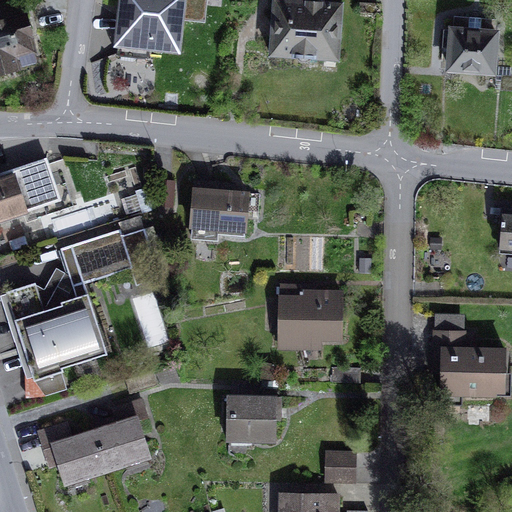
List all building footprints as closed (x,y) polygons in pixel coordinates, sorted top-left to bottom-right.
[(122,0),(118,44),(150,47),(150,41),(178,45),(181,19),(204,21),(205,0),(122,0)] [(281,0),(274,0),(271,55),(338,60),(342,4),(281,0)] [(361,4),(360,12),(375,13),(375,5),(361,4)] [(0,71),(37,62),(24,17),(0,23),(0,71)] [(444,30),(443,48),(451,49),(449,69),(474,71),(477,75),(485,75),(489,72),(494,73),(496,34),(495,34),(495,20),(455,18),(454,31),(444,30)] [(117,55),(148,59),(150,47),(118,44),(117,55)] [(497,89),(511,90),(511,69),(499,69),(497,89)] [(0,220),(44,206),(61,201),(56,186),(47,158),(0,173),(0,220)] [(224,184),(196,181),(192,227),(193,227),(215,229),(215,234),(218,234),(244,236),(247,193),(230,192),(223,192),(224,184)] [(159,204),(172,205),(174,183),(161,182),(159,204)] [(47,216),(74,207),(66,183),(56,186),(61,201),(44,206),(47,216)] [(500,248),(511,248),(511,215),(503,215),(500,248)] [(123,236),(145,229),(141,216),(119,223),(121,230),(123,236)] [(193,227),(192,238),(217,240),(218,234),(215,234),(215,229),(193,227)] [(123,236),(121,230),(59,251),(66,275),(78,283),(79,280),(84,284),(133,268),(129,255),(151,248),(145,229),(123,236)] [(370,258),(361,258),(361,272),(370,272),(370,258)] [(45,290),(36,283),(45,311),(63,306),(62,302),(88,294),(84,284),(79,280),(78,283),(66,275),(57,268),(45,290)] [(60,362),(106,348),(88,294),(62,302),(63,306),(45,311),(36,283),(7,293),(34,379),(27,377),(29,396),(46,396),(67,390),(60,362)] [(317,328),(317,338),(319,338),(340,339),(341,293),(313,293),(313,286),(282,285),(280,346),(302,347),(302,328),(317,328)] [(34,379),(7,293),(0,294),(27,377),(34,379)] [(435,331),(465,332),(465,314),(435,313),(435,331)] [(319,338),(317,338),(317,328),(302,328),(302,347),(319,347),(319,338)] [(474,334),(465,334),(465,332),(435,331),(434,351),(442,351),(441,370),(441,393),(463,394),(495,395),(495,391),(496,376),(504,376),(505,350),(473,350),(474,334)] [(434,370),(441,370),(442,351),(434,351),(434,370)] [(332,368),(332,382),(361,383),(361,369),(332,368)] [(158,385),(153,371),(125,380),(130,394),(158,385)] [(495,391),(509,391),(510,376),(504,376),(496,376),(495,391)] [(441,405),(463,406),(463,394),(441,393),(441,405)] [(246,436),(246,438),(271,439),(272,418),(279,418),(279,399),(231,398),(230,436),(246,436)] [(146,416),(141,401),(115,409),(120,424),(96,432),(108,469),(148,456),(136,419),(146,416)] [(62,464),(67,482),(108,469),(96,432),(71,440),(66,425),(41,433),(46,450),(56,447),(62,464)] [(52,467),(62,464),(56,447),(46,450),(52,467)] [(326,481),(355,482),(356,453),(327,453),(326,481)] [(337,511),(338,495),(282,494),(281,511),(368,511),(347,510),(347,511),(337,511)]
